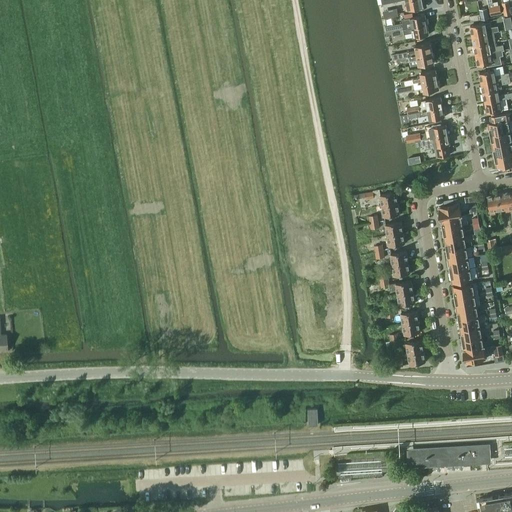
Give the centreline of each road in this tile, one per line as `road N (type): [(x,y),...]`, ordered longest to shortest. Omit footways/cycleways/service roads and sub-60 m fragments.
road 1 (unclassified): [(0,379),(126,371),(451,374)]
road 2 (residential): [(451,374),(418,196),(482,186)]
road 3 (tertiary): [(244,511),(454,487)]
road 4 (residential): [(482,186),(445,0)]
